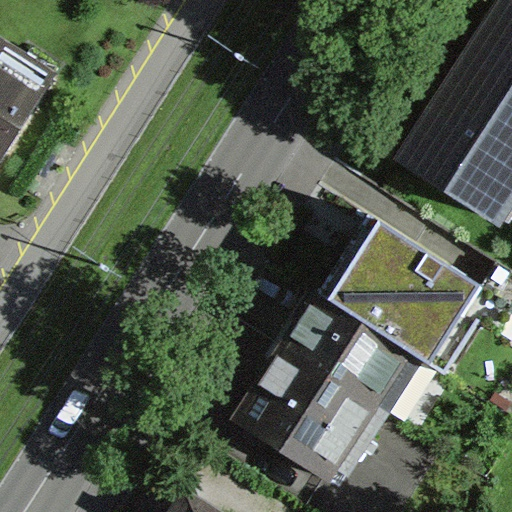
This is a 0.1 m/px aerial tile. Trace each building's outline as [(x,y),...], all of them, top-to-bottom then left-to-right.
[(511,189),(511,0),(503,0),(449,85),(401,159),(493,218),(511,189)] [(0,43),(0,160),(53,78),(0,43)] [(317,293),(407,350),(444,373),(495,294),(369,213),(326,279),(317,293)] [(284,346),(373,403),(407,350),(317,293),(287,340),(284,346)] [(347,472),(386,412),(373,403),(284,346),(247,403),(236,420),(326,477),(334,464),(347,472)] [(210,511),(186,497),(176,511),(210,511)]
